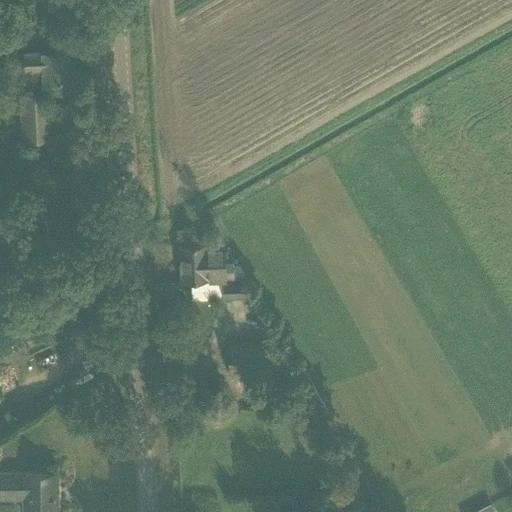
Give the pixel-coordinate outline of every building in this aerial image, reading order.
[(45,81),(73,79),(71,50),(24,53),(24,68),(45,67),(45,81)] [(47,94),(27,95),(20,95),(22,139),(49,138),(47,94)] [(69,201),(45,204),(46,228),(71,226),(69,201)] [(225,244),(222,244),(180,246),(182,280),(193,280),(194,301),(223,299),(246,298),(244,277),(234,278),(233,258),(225,258),(225,244)] [(280,370),(279,342),(227,344),(229,372),(280,370)] [(23,511),(56,511),(56,473),(25,473),(25,475),(10,475),(10,474),(0,473),(0,497),(10,498),(10,493),(24,494),(23,511)]
